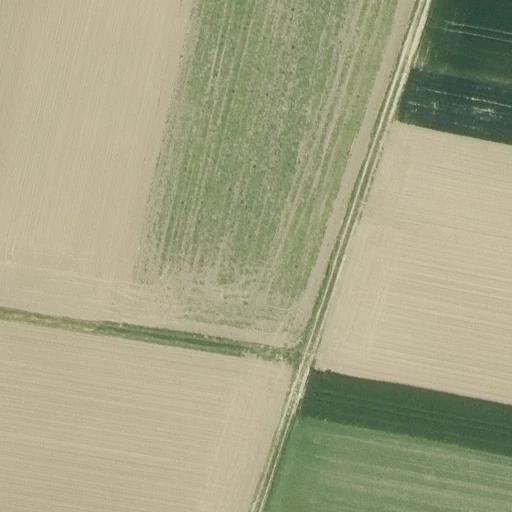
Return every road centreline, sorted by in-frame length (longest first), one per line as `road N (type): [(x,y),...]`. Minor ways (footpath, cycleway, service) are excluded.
road 1 (track): [(256,511),(422,0)]
road 2 (track): [(0,315),(304,365)]
